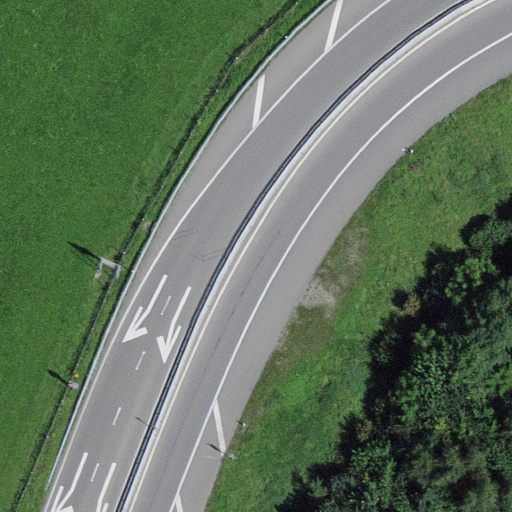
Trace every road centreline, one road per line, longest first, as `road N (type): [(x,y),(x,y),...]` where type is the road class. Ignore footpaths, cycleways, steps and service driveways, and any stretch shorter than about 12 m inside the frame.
road 1 (motorway): [(420,0),(314,93),(226,207),(177,297),(87,511)]
road 2 (motorway): [(164,511),(237,332),(317,194),(421,81),(511,22)]
